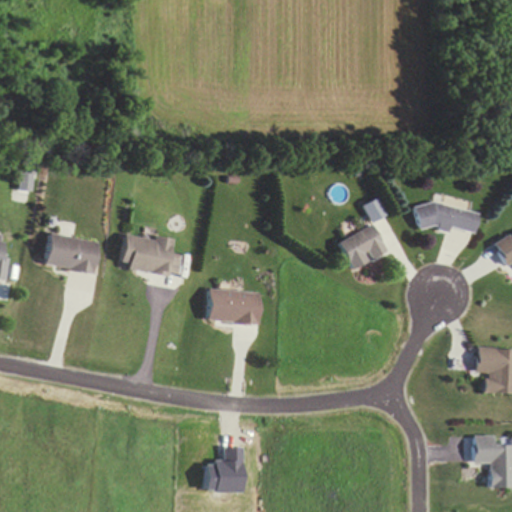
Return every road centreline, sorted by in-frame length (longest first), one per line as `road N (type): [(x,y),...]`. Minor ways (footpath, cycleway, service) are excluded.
road 1 (residential): [(0,366),(224,406),(375,402),(415,438),(418,511)]
road 2 (residential): [(385,406),(437,297)]
